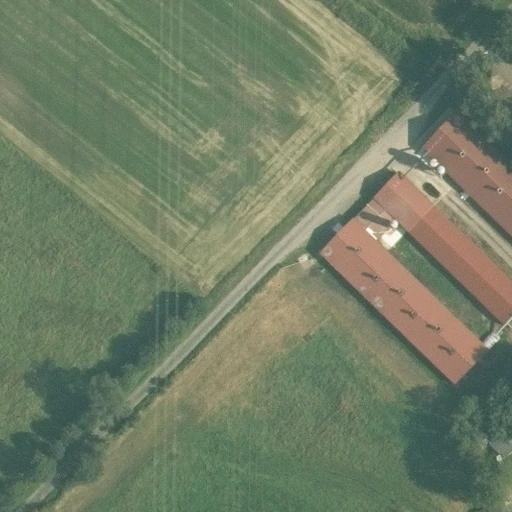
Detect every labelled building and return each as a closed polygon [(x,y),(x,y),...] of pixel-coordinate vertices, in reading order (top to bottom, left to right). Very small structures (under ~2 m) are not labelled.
[(511,169),(456,115),(422,149),(511,236),(511,169)] [(511,326),(511,286),(397,175),(374,199),(375,199),(386,211),(509,330),(511,326)] [(375,199),(353,222),(364,233),(364,234),(386,211),(375,199)] [(364,234),(364,233),(353,222),(352,221),(320,254),(455,386),(487,353),(364,234)] [(499,456),(511,450),(511,439),(511,437),(494,445),(499,456)] [(489,511),(511,511),(511,506),(506,494),(486,504),(489,511)]
